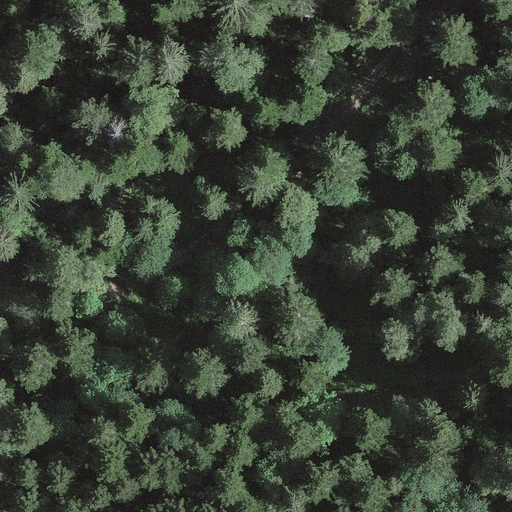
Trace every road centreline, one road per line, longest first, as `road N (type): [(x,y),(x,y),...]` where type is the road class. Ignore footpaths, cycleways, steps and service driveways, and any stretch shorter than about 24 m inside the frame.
road 1 (track): [(0,297),(188,263),(274,188),(452,0)]
road 2 (track): [(0,375),(262,383),(352,396),(511,368)]
